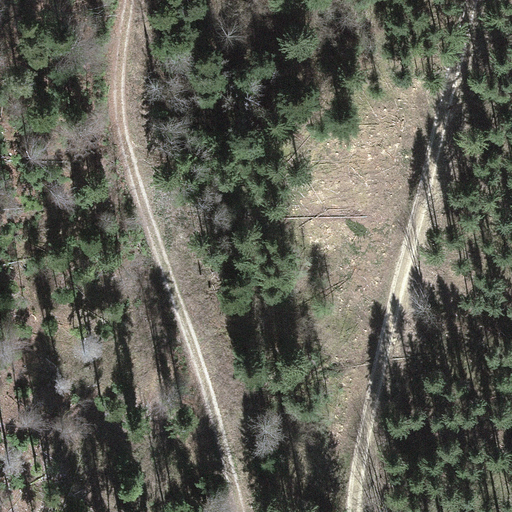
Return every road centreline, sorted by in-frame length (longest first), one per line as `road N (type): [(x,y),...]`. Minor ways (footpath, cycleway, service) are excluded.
road 1 (track): [(128,0),(118,86),(124,139),(244,511)]
road 2 (track): [(474,0),(371,402),(358,511)]
